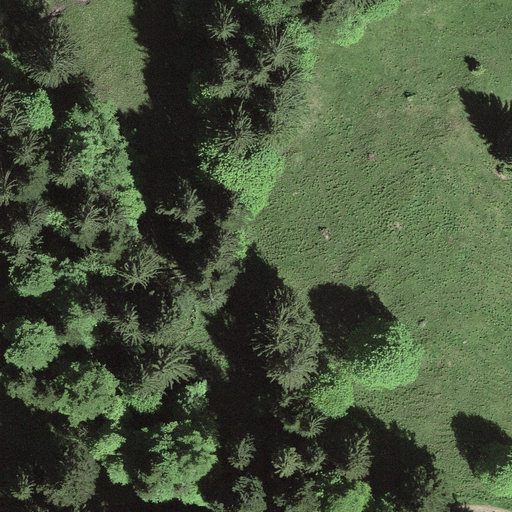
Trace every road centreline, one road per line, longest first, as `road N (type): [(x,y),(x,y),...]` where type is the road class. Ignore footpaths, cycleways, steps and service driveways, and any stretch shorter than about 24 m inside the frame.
road 1 (track): [(95,511),(199,499),(304,511)]
road 2 (track): [(346,511),(485,511)]
